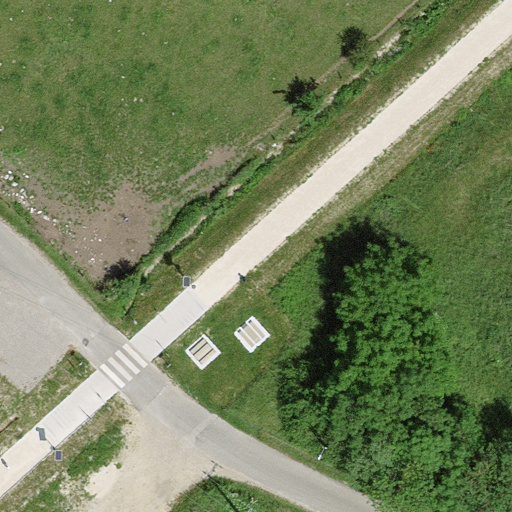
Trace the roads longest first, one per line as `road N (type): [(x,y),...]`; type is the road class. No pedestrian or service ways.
road 1 (unclassified): [(394,511),(296,470),(157,373),(0,242)]
road 2 (track): [(197,401),(115,511)]
